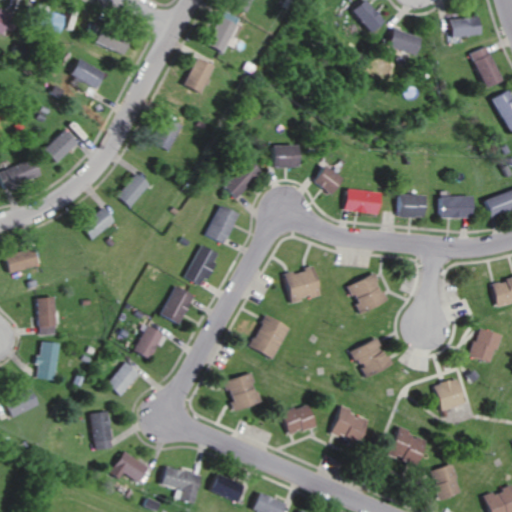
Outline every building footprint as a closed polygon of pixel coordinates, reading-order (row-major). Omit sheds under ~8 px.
[(240,13),(246,0),(226,0),(224,5),(240,13)] [(362,33),(376,22),(359,0),(356,0),(344,10),(362,33)] [(59,16),(30,7),(24,26),(53,35),(59,16)] [(235,18),(219,9),(200,45),(216,54),(235,18)] [(474,36),(474,18),(443,17),(442,35),(474,36)] [(118,54),(125,40),(97,27),(90,42),(118,54)] [(412,38),(386,28),(379,45),(406,55),(412,38)] [(495,80),(481,46),(464,54),(478,87),(495,80)] [(177,84),(192,93),(208,66),(193,57),(177,84)] [(66,77),(93,87),(99,70),(72,59),(66,77)] [(484,99),(502,131),(511,125),(511,100),(510,96),(506,98),(501,89),(484,99)] [(174,124),(157,117),(146,144),(164,151),(174,124)] [(49,163),(72,142),(59,129),(36,150),(49,163)] [(290,145),(261,146),(261,168),(290,167),(290,145)] [(249,171),(236,159),(212,186),(226,198),(249,171)] [(0,168),(0,185),(31,178),(27,161),(0,168)] [(304,184),(325,193),(333,175),(312,166),(304,184)] [(109,196),(123,208),(141,184),(126,173),(109,196)] [(511,209),(511,189),(478,198),(483,217),(511,209)] [(371,213),(372,191),(337,190),(337,212),(371,213)] [(418,216),(417,194),(390,195),(390,217),(418,216)] [(465,196),(432,196),(432,217),(464,218),(465,196)] [(230,213),(209,205),(198,236),(219,244),(230,213)] [(108,224),(99,208),(73,224),(83,240),(108,224)] [(179,279),(198,287),(212,252),(193,244),(179,279)] [(0,253),(0,271),(27,267),(24,249),(0,253)] [(319,296),(311,266),(278,275),(285,303),(306,297),(307,299),(319,296)] [(345,285),(357,313),(384,301),(371,273),(345,285)] [(494,305),(511,302),(511,278),(490,282),(494,305)] [(188,294),(168,285),(154,316),(174,325),(188,294)] [(26,299),(31,336),(50,333),(44,296),(26,299)] [(285,327),(260,315),(244,348),(269,360),(285,327)] [(163,336),(141,325),(129,352),(144,359),(152,344),(158,347),(163,336)] [(498,335),(476,329),(468,357),(491,363),(498,335)] [(350,348),(360,377),(388,367),(378,338),(350,348)] [(29,379),(49,380),(51,343),(33,342),(33,356),(30,356),(29,379)] [(134,374),(120,363),(101,385),(115,397),(134,374)] [(219,381),(228,410),(256,402),(247,373),(219,381)] [(431,385),(437,410),(461,405),(455,380),(431,385)] [(0,399),(0,405),(5,417),(29,406),(22,389),(0,399)] [(274,413),(281,436),(311,426),(303,403),(274,413)] [(328,435),(357,444),(365,417),(336,408),(328,435)] [(90,450),(108,448),(102,411),(85,413),(90,450)] [(422,439),(393,428),(383,455),(412,466),(422,439)] [(116,479),(119,473),(134,481),(142,464),(116,450),(104,473),(116,479)] [(435,499),(458,492),(448,462),(425,469),(435,499)] [(154,483),(177,489),(175,499),(189,502),(196,475),(159,465),(154,483)] [(230,501),(236,484),(209,473),(203,490),(230,501)] [(478,494),(482,511),(511,511),(511,501),(507,486),(478,494)] [(251,511),(275,511),(279,500),(250,492),(246,510),(251,511)]
